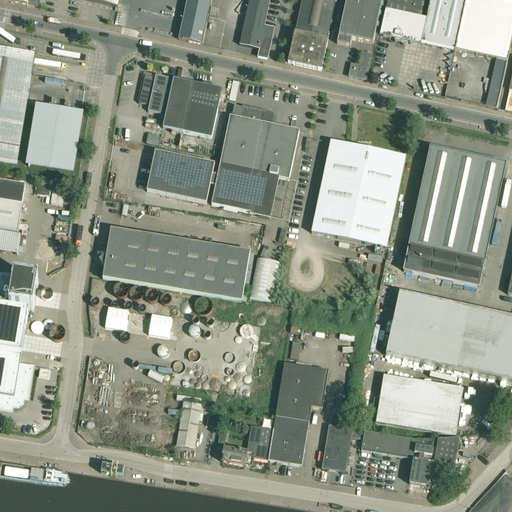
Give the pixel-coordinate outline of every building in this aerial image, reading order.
[(202,46),(211,0),(187,0),(178,41),(202,46)] [(259,50),(264,27),(270,0),(249,0),(240,46),(259,50)] [(327,41),(336,0),(302,0),(288,65),(321,72),(328,41),(327,41)] [(352,40),(373,45),(382,0),(346,0),(337,45),(350,48),(352,40)] [(465,0),(387,0),(385,13),(391,14),(386,37),(402,41),(402,40),(455,52),(455,51),(465,0)] [(511,4),(489,0),(465,0),(455,51),(507,62),(511,39),(511,4)] [(258,58),(267,60),(274,29),(264,27),(259,50),(258,58)] [(35,56),(0,49),(0,162),(17,165),(35,56)] [(351,66),(349,78),(366,82),(372,56),(363,54),(360,67),(351,66)] [(145,77),(139,105),(147,106),(148,104),(150,105),(148,113),(161,116),(169,80),(156,77),(155,79),(145,77)] [(204,87),(193,85),(174,81),(163,130),(212,140),(222,91),(212,89),(212,87),(211,86),(206,85),(204,86),(204,87)] [(271,219),(279,180),(289,182),(300,132),(272,126),(272,124),(275,125),(276,116),(267,114),(267,112),(242,107),(242,109),(232,107),(230,116),(232,116),(232,118),(230,117),(218,177),(213,176),(215,166),(155,153),(147,193),(206,206),(211,186),(216,187),(211,207),(271,219)] [(331,143),(312,235),(386,250),(406,158),(331,143)] [(431,150),(410,247),(404,273),(479,289),(484,264),(505,166),(431,150)] [(0,182),(0,202),(22,206),(25,187),(0,182)] [(0,202),(0,231),(18,234),(22,206),(0,202)] [(250,254),(191,244),(111,231),(107,256),(102,260),(101,264),(105,269),(103,281),(242,303),(250,254)] [(0,232),(0,253),(17,256),(20,236),(0,232)] [(249,300),(270,305),(279,266),(257,261),(249,300)] [(39,283),(0,276),(0,410),(12,412),(13,408),(18,408),(23,405),(23,400),(28,401),(34,368),(20,366),(29,312),(34,313),(39,283)] [(511,384),(511,318),(399,294),(386,357),(511,384)] [(287,360),(298,362),(301,345),(290,343),(287,360)] [(302,468),(309,424),(312,409),(322,411),(329,372),(284,365),(274,431),(268,462),(302,468)] [(384,377),(376,425),(455,438),(463,390),(384,377)] [(184,404),(177,447),(194,450),(202,407),(184,404)] [(329,427),(322,471),(346,475),(351,440),(361,441),(363,433),(329,427)] [(228,429),(221,428),(218,444),(225,446),(228,429)] [(268,462),(274,431),(251,428),(247,453),(224,449),(222,463),(245,467),(246,466),(252,467),(254,460),(268,462)] [(380,455),(414,461),(417,441),(365,433),(361,452),(380,455)] [(434,467),(438,441),(417,440),(417,441),(414,461),(410,485),(430,489),(434,467)] [(438,441),(434,467),(455,471),(460,440),(438,441)] [(102,467),(102,469),(101,474),(123,478),(124,473),(124,471),(124,469),(103,466),(102,467)]
